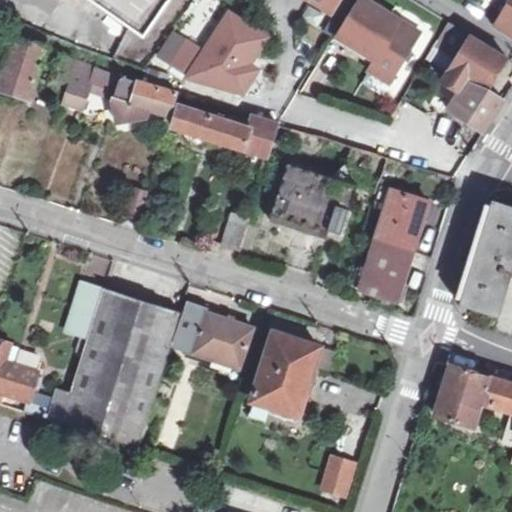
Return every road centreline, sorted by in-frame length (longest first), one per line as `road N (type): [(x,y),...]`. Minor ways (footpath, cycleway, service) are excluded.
road 1 (residential): [(0,203),(428,335)]
road 2 (residential): [(428,335),(372,511)]
road 3 (residential): [(490,165),(428,335)]
